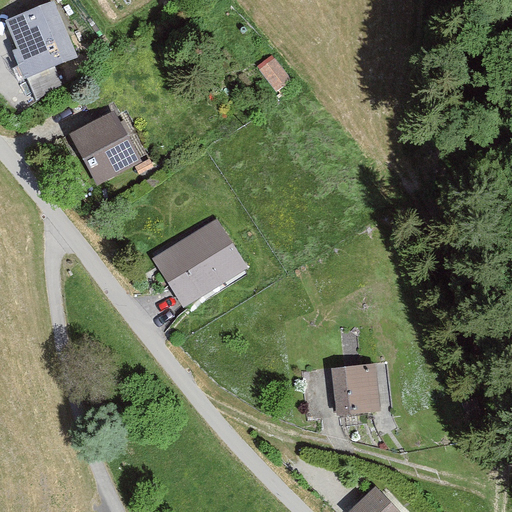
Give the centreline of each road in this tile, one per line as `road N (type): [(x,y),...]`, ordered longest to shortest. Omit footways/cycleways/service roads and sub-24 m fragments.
road 1 (unclassified): [(0,147),(180,379),(301,511)]
road 2 (track): [(198,399),(279,436),(471,488),(497,511)]
